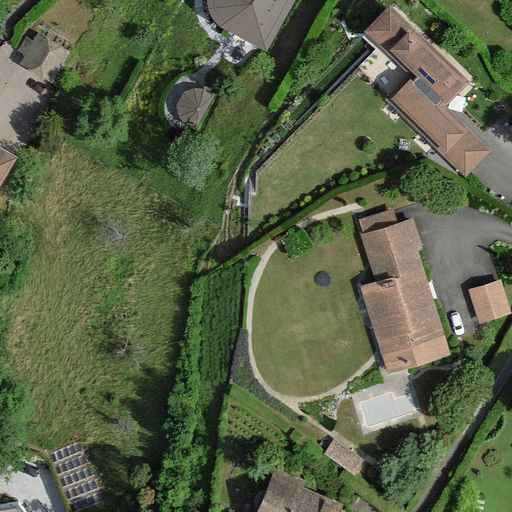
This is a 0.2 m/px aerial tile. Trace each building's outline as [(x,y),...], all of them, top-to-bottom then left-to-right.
[(274,50),(296,0),(198,0),(200,5),(207,17),(216,24),(274,50)] [(467,80),(382,0),(357,27),(406,72),(382,97),(463,173),(489,146),(456,115),(452,119),(434,102),(439,97),(445,103),(467,80)] [(70,52),(39,33),(19,67),(50,85),(70,52)] [(177,120),(199,122),(202,96),(180,93),(177,120)] [(0,145),(0,188),(20,158),(0,145)] [(371,278),(356,283),(383,371),(448,351),(415,248),(421,246),(411,215),(356,232),(371,278)] [(500,276),(468,286),(478,320),(510,310),(500,276)] [(358,457),(327,435),(317,451),(348,472),(358,457)] [(338,511),(341,503),(256,474),(241,511),(338,511)] [(27,511),(18,501),(0,502),(0,511),(27,511)]
